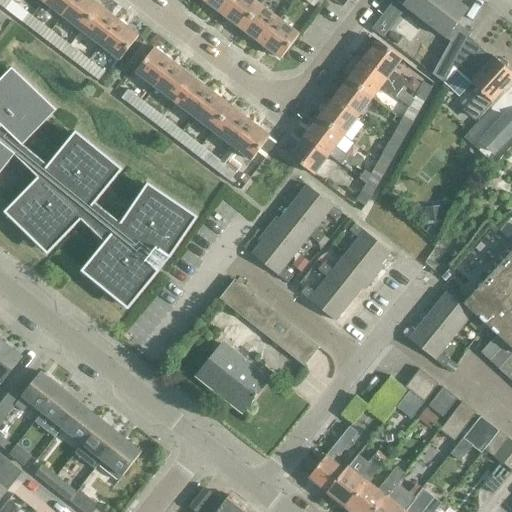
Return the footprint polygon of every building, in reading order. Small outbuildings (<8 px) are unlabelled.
[(0,0),(0,5),(6,10),(12,2),(9,0),(0,0)] [(43,0),(42,2),(61,16),(73,0),(43,0)] [(88,0),(73,0),(61,16),(80,31),(98,7),(88,0)] [(204,0),(203,1),(222,16),(234,0),(204,0)] [(251,0),(234,0),(222,16),(241,30),(260,6),(251,0)] [(452,68),(468,39),(469,36),(455,25),(467,10),(453,0),(409,0),(403,8),(449,44),(432,75),(443,84),(452,68)] [(12,2),(6,10),(25,25),(31,16),(12,2)] [(279,20),(260,6),(241,30),(260,45),(279,20)] [(117,22),(98,7),(80,31),(99,45),(117,22)] [(50,31),(31,16),(25,25),(44,39),(50,31)] [(299,35),(279,20),(260,45),(280,60),(299,35)] [(117,22),(99,45),(119,61),(137,37),(117,22)] [(69,45),(50,31),(44,39),(63,54),(69,45)] [(493,61),(468,39),(452,68),(480,94),(465,111),(475,120),(492,102),(491,101),(511,78),(511,75),(505,69),(507,65),(501,60),(496,61),(494,59),(493,61)] [(377,42),(362,62),(400,91),(406,83),(392,72),(401,60),(377,42)] [(88,60),(69,45),(63,54),(81,68),(88,60)] [(154,88),(173,64),(153,48),(135,72),(154,88)] [(88,60),(81,68),(97,80),(104,72),(88,60)] [(362,62),(348,81),(372,99),(381,88),(408,108),(403,117),(411,122),(421,104),(413,99),(400,91),(362,62)] [(173,64),(154,88),(173,102),(192,78),(173,64)] [(0,172),(13,157),(37,179),(10,207),(11,207),(21,216),(14,222),(13,223),(37,246),(38,245),(44,238),(53,247),(53,248),(53,249),(81,221),(104,243),(86,265),(87,266),(88,265),(98,273),(92,280),(91,281),(117,302),(118,301),(117,301),(123,294),(133,302),(132,302),(133,303),(159,272),(158,272),(169,259),(192,226),(191,225),(190,226),(180,219),(185,211),(185,212),(186,211),(158,192),(157,193),(158,193),(153,200),(142,193),(143,193),(142,192),(120,225),(95,204),(116,178),(115,177),(115,178),(105,169),(110,163),(111,163),(112,162),(85,141),(84,142),(85,142),(79,149),(70,141),(70,140),(69,139),(47,167),(22,146),(49,118),(48,117),(39,108),(45,102),(45,103),(46,102),(22,78),(21,79),(22,79),(15,86),(6,77),(7,76),(6,76),(0,81),(0,172)] [(211,93),(192,78),(173,102),(192,117),(211,93)] [(372,99),(348,81),(333,100),(357,118),(372,99)] [(413,99),(421,104),(431,87),(422,82),(413,99)] [(137,111),(143,102),(127,90),(120,98),(137,111)] [(230,107),(211,93),(192,117),(211,131),(230,107)] [(333,100),(318,119),(343,137),(357,118),(333,100)] [(162,117),(143,102),(137,111),(156,125),(162,117)] [(249,122),(230,107),(211,131),(230,146),(249,122)] [(492,155),(511,133),(511,122),(505,116),(480,143),(492,155)] [(181,131),(162,117),(156,125),(175,140),(181,131)] [(318,119),(304,138),(328,156),(329,156),(341,165),(348,156),(335,147),(343,137),(318,119)] [(268,137),(249,122),(230,146),(250,161),(268,137)] [(399,124),(389,142),(398,146),(408,129),(399,124)] [(181,131),(175,140),(194,154),(200,146),(181,131)] [(328,156),(304,138),(290,157),(314,175),(328,156)] [(398,146),(389,142),(379,159),(388,164),(398,146)] [(219,161),(200,146),(194,154),(213,169),(219,161)] [(228,149),(219,161),(213,169),(229,181),(239,168),(229,160),(235,154),(228,149)] [(374,189),(384,171),(375,166),(370,176),(365,172),(359,179),(365,184),(374,189)] [(245,174),(240,181),(244,184),(250,177),(245,174)] [(374,189),(365,184),(356,201),(364,206),(374,189)] [(306,186),(287,210),(313,230),(314,230),(326,214),(335,221),(340,214),(306,186)] [(440,205),(424,207),(426,227),(442,225),(440,205)] [(313,230),(287,210),(275,225),(272,222),(266,230),(295,253),(308,237),(317,245),(323,237),(314,230),(313,230)] [(357,240),(345,256),(373,279),(379,271),(377,269),(389,253),(354,225),(348,232),(357,240)] [(295,253),(266,230),(260,238),(263,240),(251,255),(286,284),(292,277),(282,269),(295,253)] [(511,350),(511,349),(511,252),(463,305),(497,337),(505,344),(511,350)] [(373,279),(345,256),(332,272),(322,264),(317,271),(326,279),(327,278),(353,299),(365,284),(367,286),(373,279)] [(300,257),(294,265),(302,271),(308,263),(300,257)] [(327,278),(326,279),(314,294),(305,287),(299,294),(334,322),(353,299),(327,278)] [(234,280),(219,299),(248,322),(263,303),(234,280)] [(445,294),(427,317),(452,338),(465,322),(474,329),(479,323),(480,322),(445,294)] [(263,303),(248,322),(257,329),(272,311),(263,303)] [(272,311),(257,329),(266,337),(281,318),(272,311)] [(452,338),(427,317),(408,340),(442,368),(448,361),(440,354),(452,338)] [(281,318),(266,337),(276,344),(291,325),(281,318)] [(479,323),(474,329),(481,335),(486,328),(479,323)] [(291,325),(276,344),(285,351),(300,333),(291,325)] [(300,333),(285,351),(294,359),(309,340),(300,333)] [(497,337),(481,353),(480,354),(489,362),(490,361),(505,344),(497,337)] [(309,340),(294,359),(304,366),(319,348),(309,340)] [(0,384),(21,358),(0,341),(0,384)] [(505,344),(490,361),(489,362),(497,370),(498,369),(511,354),(511,349),(511,350),(505,344)] [(241,412),(267,380),(222,345),(197,376),(241,412)] [(511,354),(498,369),(497,370),(506,378),(507,378),(511,372),(511,354)] [(448,361),(442,368),(450,374),(456,367),(448,361)] [(412,379),(431,394),(439,385),(419,370),(412,379)] [(60,390),(39,374),(15,405),(23,411),(29,404),(42,414),(60,390)] [(408,393),(389,377),(381,387),(400,402),(408,393)] [(412,379),(405,389),(424,404),(431,394),(412,379)] [(381,387),(373,397),(392,412),(395,408),(396,409),(400,402),(381,387)] [(443,388),(428,407),(442,418),(457,399),(443,388)] [(80,406),(60,390),(42,414),(61,430),(80,406)] [(400,402),(396,409),(410,420),(423,403),(408,392),(408,393),(400,402)] [(373,397),(365,406),(364,409),(382,424),(392,412),(373,397)] [(355,398),(340,416),(351,425),(364,409),(365,406),(355,398)] [(462,403),(440,431),(454,442),(476,413),(462,403)] [(80,406),(61,430),(81,445),(100,421),(80,406)] [(427,409),(418,420),(429,428),(437,417),(427,409)] [(465,436),(451,455),(460,462),(471,446),(481,454),(484,450),(499,431),(481,417),(465,436)] [(81,445),(75,453),(95,468),(97,465),(97,466),(120,437),(100,421),(81,445)] [(326,494),(343,473),(329,461),(334,455),(337,458),(356,435),(348,428),(325,458),(321,455),(312,466),(316,469),(308,479),(326,494)] [(509,438),(499,431),(484,450),(494,458),(509,438)] [(117,482),(140,453),(120,437),(97,466),(117,482)] [(511,441),(509,438),(494,458),(503,465),(511,452),(511,441)] [(31,456),(16,444),(9,453),(23,465),(31,456)] [(511,452),(503,465),(511,472),(511,452)] [(22,472),(0,454),(0,469),(14,481),(22,472)] [(343,474),(326,494),(328,495),(326,499),(333,505),(337,503),(345,509),(366,483),(382,463),(373,456),(366,465),(356,457),(347,468),(343,473),(343,474)] [(49,485),(57,476),(42,465),(35,474),(49,485)] [(498,466),(482,486),(492,495),(508,475),(498,466)] [(366,483),(345,509),(346,510),(346,511),(373,511),(385,498),(403,475),(395,468),(377,491),(366,483)] [(14,481),(0,469),(0,485),(7,491),(14,481)] [(57,476),(49,485),(69,501),(77,492),(57,476)] [(373,511),(404,511),(421,490),(415,485),(408,494),(396,484),(385,498),(373,511)] [(79,489),(77,492),(69,501),(83,511),(92,511),(99,505),(79,489)] [(246,511),(240,506),(239,502),(233,498),(230,499),(228,497),(223,503),(213,495),(213,497),(203,489),(187,508),(192,511),(246,511)] [(434,511),(440,505),(421,490),(404,511),(434,511)] [(0,511),(13,511),(17,507),(9,501),(0,511)]
